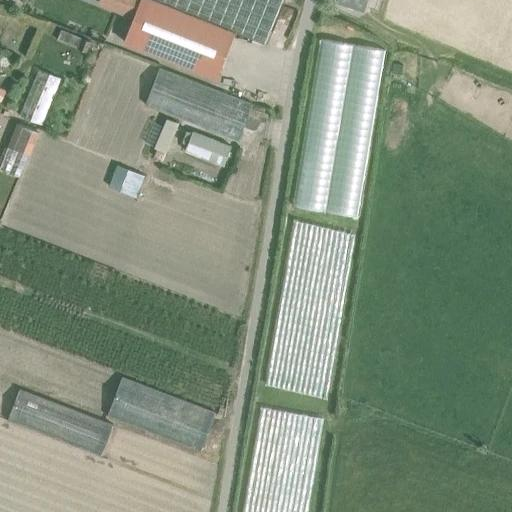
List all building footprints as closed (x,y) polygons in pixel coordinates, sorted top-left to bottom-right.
[(93,30),(105,1),(103,0),(50,0),(46,11),(93,30)] [(216,78),(234,33),(152,0),(139,0),(123,40),(216,78)] [(152,0),(234,33),(235,31),(263,42),(280,0),(152,0)] [(361,11),(364,0),(337,0),(337,3),(361,11)] [(86,51),(90,41),(60,30),(56,40),(86,51)] [(253,102),(159,66),(144,104),(238,140),(253,102)] [(38,69),(19,114),(40,123),(58,77),(38,69)] [(165,116),(156,146),(169,150),(178,120),(165,116)] [(36,129),(17,122),(0,166),(19,174),(36,129)] [(184,150),(223,165),(231,145),(192,130),(184,150)] [(132,195),(140,173),(117,164),(108,186),(132,195)] [(199,451),(214,413),(122,377),(107,414),(199,451)] [(100,455),(112,424),(20,389),(8,420),(100,455)]
